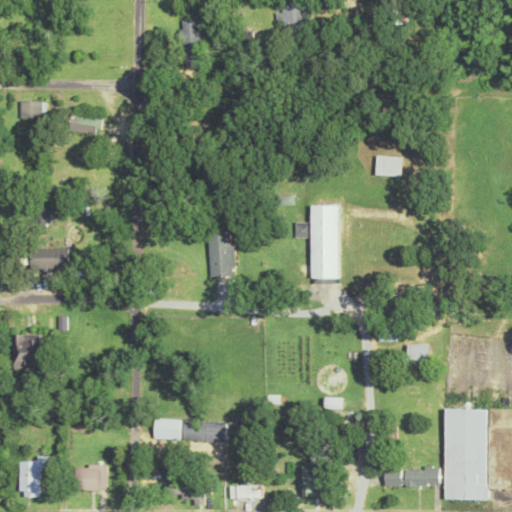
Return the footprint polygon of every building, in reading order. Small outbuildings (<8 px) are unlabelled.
[(283,21),(283,32),(306,32),(306,2),(280,2),(280,21),(283,21)] [(201,20),(182,20),(182,66),(201,66),(201,20)] [(20,117),(43,117),(43,100),(20,100),(20,117)] [(101,135),(104,118),(71,112),(68,130),(101,135)] [(375,174),(401,175),(401,156),(375,155),(375,174)] [(292,195),(278,195),(278,205),(292,205),(292,195)] [(311,278),(339,278),(339,204),(311,204),(311,278)] [(53,209),(36,209),(36,222),(53,222),(53,209)] [(209,276),(233,276),(233,231),(209,231),(209,276)] [(31,268),(69,268),(69,247),(31,247),(31,268)] [(398,329),(380,329),(380,341),(398,341),(398,329)] [(40,369),(40,334),(14,334),(14,369),(40,369)] [(407,344),(407,360),(429,360),(429,344),(407,344)] [(446,407),(488,408),(485,499),(443,498),(446,407)] [(511,408),(491,408),(488,487),(511,487),(511,408)] [(181,438),(181,419),(155,419),(155,438),(181,438)] [(226,442),(227,421),(184,420),(184,441),(226,442)] [(302,463),(302,496),(327,496),(327,454),(310,454),(310,463),(302,463)] [(20,461),(20,496),(41,496),(41,472),(50,472),(50,456),(39,456),(39,461),(20,461)] [(177,479),(178,464),(166,463),(165,498),(206,499),(207,480),(177,479)] [(437,466),(437,482),(427,482),(427,485),(411,484),(411,486),(404,486),(404,483),(404,476),(404,468),(423,469),(423,464),(432,464),(432,466),(437,466)] [(76,489),(107,489),(107,465),(76,465),(76,489)] [(384,469),(384,484),(400,484),(400,482),(404,483),(404,476),(400,476),(400,469),(384,469)] [(230,485),(230,498),(261,498),(261,485),(230,485)]
